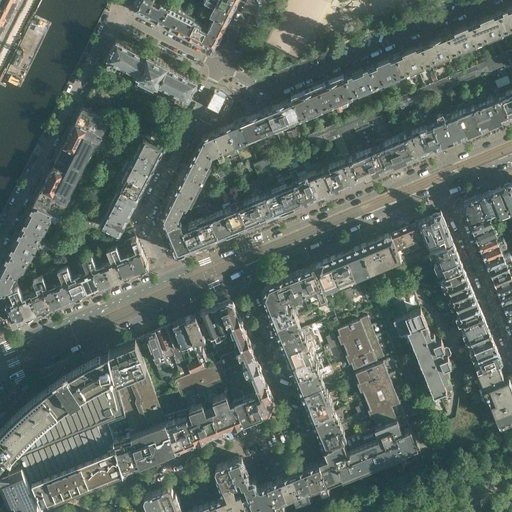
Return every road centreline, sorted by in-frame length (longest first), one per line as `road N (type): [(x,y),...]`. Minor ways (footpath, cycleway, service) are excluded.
road 1 (residential): [(238,273),(294,416),(67,511)]
road 2 (secondary): [(511,134),(170,275)]
road 3 (residential): [(216,65),(273,90),(483,0)]
road 4 (residential): [(0,244),(116,13)]
road 5 (secondary): [(9,384),(238,273)]
road 6 (residential): [(170,275),(146,213),(216,65)]
road 7 (secondary): [(238,273),(444,189)]
road 8 (secondary): [(170,275),(0,352)]
road 9 (residential): [(511,351),(444,189)]
